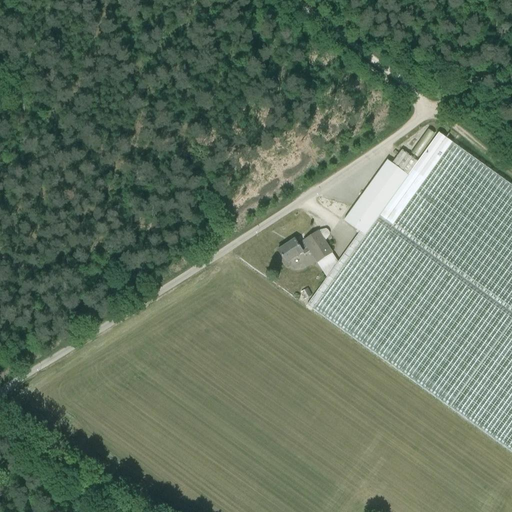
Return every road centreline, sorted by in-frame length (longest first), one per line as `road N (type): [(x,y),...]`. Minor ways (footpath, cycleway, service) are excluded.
road 1 (unclassified): [(0,396),(432,110)]
road 2 (track): [(296,0),(432,110)]
road 3 (track): [(124,511),(0,429)]
